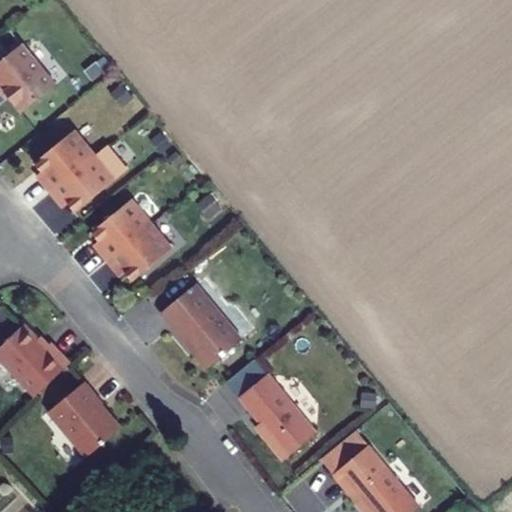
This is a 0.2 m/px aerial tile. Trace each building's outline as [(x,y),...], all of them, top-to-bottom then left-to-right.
[(27,43),(0,65),(0,83),(6,91),(8,89),(27,112),(61,83),(27,43)] [(46,179),(56,191),(100,154),(79,130),(40,162),(51,175),(46,179)] [(100,154),(56,191),(65,202),(70,198),(81,212),(120,179),(100,154)] [(103,247),(112,259),(157,223),(136,198),(96,230),(107,243),(103,247)] [(157,223),(112,259),(121,270),(126,267),(137,280),(177,248),(157,223)] [(199,282),(163,310),(209,366),(244,338),(199,282)] [(0,351),(40,394),(74,362),(55,342),(50,347),(28,323),(0,349),(0,351)] [(279,371),(248,394),(274,427),(269,431),(290,459),(326,432),(279,371)] [(91,455),(126,426),(107,403),(89,380),(53,410),(91,455)] [(327,456),(342,473),(377,445),(363,428),(327,456)] [(377,445),(342,473),(370,508),(373,505),(379,511),(419,511),(427,506),(377,445)]
